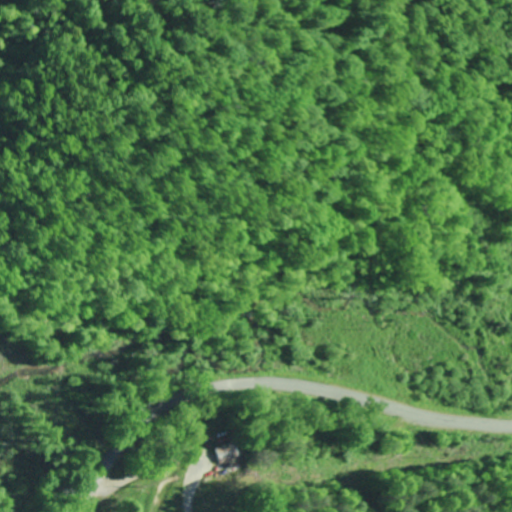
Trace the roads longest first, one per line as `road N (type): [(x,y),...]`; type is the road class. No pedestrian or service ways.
road 1 (residential): [(75,511),(145,420),(211,386),(307,382),(456,422),(511,424)]
road 2 (track): [(377,511),(349,477),(349,461),(415,412)]
